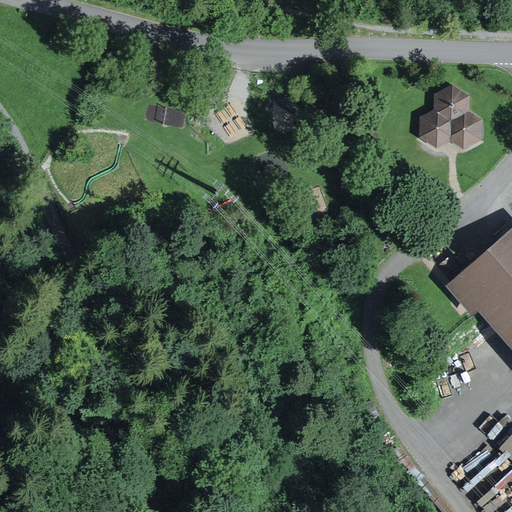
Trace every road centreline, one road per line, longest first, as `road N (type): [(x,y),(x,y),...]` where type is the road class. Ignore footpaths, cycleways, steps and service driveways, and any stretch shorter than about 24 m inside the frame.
road 1 (tertiary): [(511,51),(183,41),(26,0)]
road 2 (track): [(163,511),(136,459),(67,243),(0,124)]
